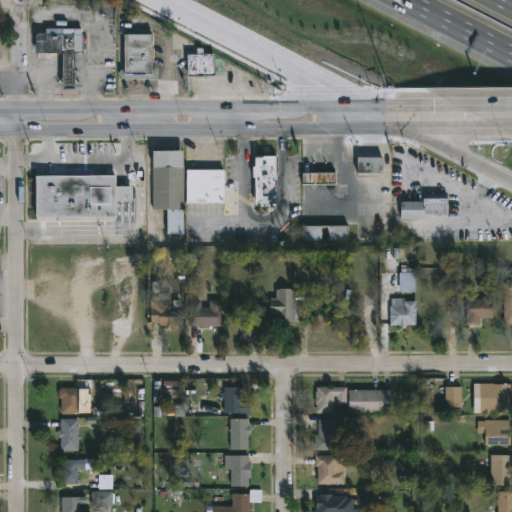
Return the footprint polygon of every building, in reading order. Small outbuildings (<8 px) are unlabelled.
[(74,53),(73,91),(62,91),(62,54),(36,54),(36,35),(45,35),(45,29),(82,30),(82,53),(74,53)] [(152,75),(133,75),(133,74),(125,74),(124,35),(152,34),(152,75)] [(215,76),(188,77),(187,56),(214,55),(215,76)] [(185,205),(185,234),(169,234),(169,210),(153,209),(154,166),(157,166),(157,151),(186,151),(185,205)] [(280,155),(279,208),(269,208),(269,203),(259,203),(259,177),(256,177),(256,165),(258,165),(258,155),(280,155)] [(386,172),(361,172),(361,156),(386,156),(386,172)] [(227,203),(189,202),(189,169),(227,170),(227,203)] [(338,184),(306,183),(306,172),(338,172),(338,184)] [(119,174),(119,186),(135,186),(135,200),(119,200),(119,216),(41,217),(41,175),(119,174)] [(451,213),(427,213),(427,197),(451,197),(451,213)] [(425,218),(404,219),(403,201),(424,201),(425,218)] [(351,240),(306,240),(306,225),(351,225),(351,240)] [(417,268),(417,291),(401,291),(401,278),(391,278),(391,268),(417,268)] [(511,284),(503,284),(504,324),(511,324),(511,284)] [(298,288),(297,297),(305,297),(305,321),(283,320),(283,313),(273,313),(273,297),(278,297),(278,289),(282,289),(282,288),(298,288)] [(482,325),(469,325),(469,299),(485,299),(485,295),(495,295),(495,318),(482,318),(482,325)] [(406,298),(406,300),(418,300),(419,325),(409,325),(409,327),(400,327),(400,325),(392,325),(392,306),(393,306),(393,298),(406,298)] [(173,300),(173,308),(185,308),(185,325),(161,325),(161,322),(153,322),(153,300),(173,300)] [(223,300),(222,326),(191,326),(191,300),(203,300),(203,307),(211,307),(212,300),(223,300)] [(511,412),(483,412),(483,383),(511,383),(511,412)] [(89,388),(89,400),(82,400),(81,414),(63,414),(63,398),(61,398),(61,389),(63,389),(63,387),(89,388)] [(245,387),(245,402),(253,402),(253,414),(226,414),(226,387),(245,387)] [(349,404),(336,404),(336,413),(319,413),(319,404),(318,404),(319,387),(349,387),(349,404)] [(463,407),(447,407),(447,387),(463,387),(463,407)] [(395,412),(351,413),(351,390),(395,389),(395,412)] [(338,418),(338,423),(341,423),(341,450),(317,451),(317,435),(320,435),(320,418),(338,418)] [(79,419),(79,451),(63,451),(63,438),(60,438),(60,430),(62,430),(62,419),(79,419)] [(252,450),(231,450),(232,419),(252,419),(252,450)] [(511,420),(511,445),(487,445),(487,433),(479,433),(479,421),(511,420)] [(252,455),(253,486),(231,486),(231,470),(226,470),(225,455),(252,455)] [(339,455),(339,471),(347,471),(347,485),(320,485),(319,466),(317,466),(317,455),(339,455)] [(511,485),(493,485),(493,455),(511,455),(511,485)] [(80,469),(80,483),(64,483),(64,472),(60,472),(59,460),(87,459),(87,469),(80,469)] [(112,489),(112,475),(98,475),(98,489),(112,489)] [(263,490),(263,503),(252,503),(251,511),(207,511),(207,506),(234,507),(233,494),(251,494),(251,489),(263,490)] [(113,507),(92,507),(93,491),(114,491),(113,507)] [(424,511),(424,491),(441,491),(441,511),(424,511)] [(511,491),(511,511),(491,511),(491,499),(500,499),(500,491),(511,491)] [(334,495),(348,496),(348,498),(355,499),(355,509),(360,509),(360,511),(318,511),(318,496),(321,496),(321,494),(334,495)] [(78,511),(64,511),(64,497),(88,497),(88,504),(82,504),(82,511),(78,511)]
